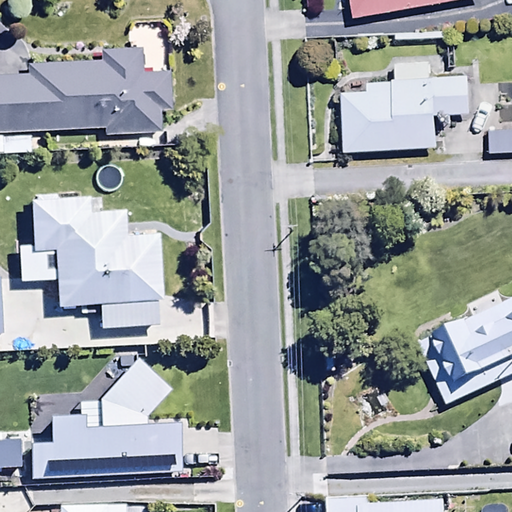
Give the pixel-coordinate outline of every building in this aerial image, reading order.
[(346,0),(351,24),(481,1),(480,0),(346,0)] [(0,136),(100,132),(100,139),(156,137),(156,115),(167,114),(165,74),(139,75),(139,51),(99,52),(100,63),(26,65),(26,77),(0,77),(0,136)] [(337,96),(341,157),(434,152),(432,120),(466,118),(464,80),(428,82),(427,67),(391,69),(392,83),(388,83),(388,86),(364,87),(364,94),(337,96)] [(511,134),(485,135),(486,158),(511,156),(511,134)] [(28,255),(48,253),(51,309),(93,307),(94,334),(156,331),(151,237),(122,239),(120,213),(84,215),(83,199),(51,201),(50,198),(30,199),(30,202),(25,203),(28,255)] [(444,412),(511,378),(511,303),(455,332),(452,325),(430,336),(434,344),(428,347),(433,359),(421,365),(444,412)] [(93,405),(95,435),(79,436),(79,421),(43,423),(44,450),(26,451),(27,484),(178,477),(176,431),(143,433),(142,424),(169,395),(132,362),(93,405)] [(0,445),(0,473),(15,473),(14,445),(0,445)] [(322,502),(322,511),(439,511),(439,504),(367,508),(367,500),(322,502)]
